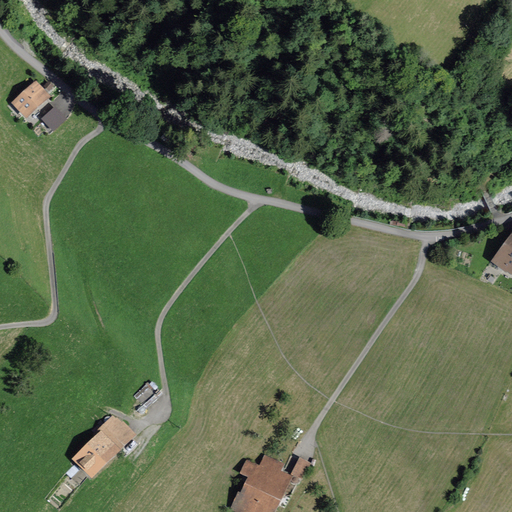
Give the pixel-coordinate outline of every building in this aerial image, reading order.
[(35,85),(15,104),(26,116),(46,97),(35,85)] [(58,111),(49,102),(37,112),(46,122),(58,111)] [(511,241),(496,263),(504,269),(506,266),(511,270),(511,241)] [(150,380),(133,395),(146,409),(162,394),(150,380)] [(95,435),(72,458),(91,478),(136,435),(123,421),(122,422),(117,417),(115,418),(113,415),(110,417),(108,417),(105,418),(104,421),(105,423),(103,424),(100,421),(91,430),(95,435)] [(267,460),(247,500),(239,496),(232,510),(236,511),(268,511),(284,481),(275,477),(280,467),(267,460)] [(299,460),(292,475),(301,480),(309,465),(299,460)] [(247,463),(242,473),(249,477),(255,467),(247,463)]
